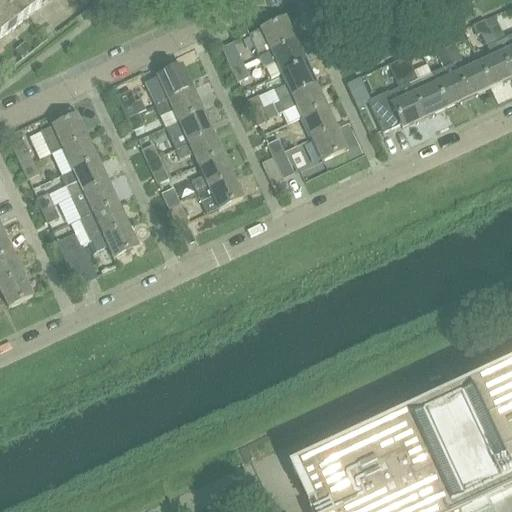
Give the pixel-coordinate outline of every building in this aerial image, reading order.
[(13,0),(0,0),(0,40),(28,19),(13,0)] [(13,0),(28,19),(52,0),(13,0)] [(511,38),(505,42),(497,27),(494,18),(484,22),(511,79),(511,78),(511,38)] [(248,38),(258,60),(270,55),(294,44),(284,21),(248,38)] [(486,51),(491,59),(478,65),(489,89),(511,79),(484,22),(472,28),(476,37),(479,35),(486,51)] [(442,71),(430,77),(445,109),(467,99),(456,75),(452,67),(444,51),(445,51),(441,43),(431,47),(442,71)] [(304,65),(294,44),(270,55),(258,60),(258,61),(263,70),(265,70),(270,81),(281,76),(304,65)] [(233,45),(223,49),(220,50),(231,73),(243,67),(233,45)] [(445,51),(444,51),(452,67),(461,62),(454,46),(445,51)] [(423,120),(445,109),(430,77),(417,83),(406,59),(396,64),(423,120)] [(382,135),(400,126),(401,130),(423,120),(396,64),(388,68),(398,90),(387,95),(387,94),(367,103),(382,135)] [(314,87),(304,65),(281,76),(286,87),(269,95),(273,105),(273,106),(314,87)] [(489,89),(478,65),(456,75),(467,99),(489,89)] [(249,80),(243,67),(231,73),(237,85),(249,80)] [(146,85),(156,107),(155,108),(191,91),(181,69),(146,85)] [(273,106),(273,105),(271,106),(276,117),(277,117),(283,114),(296,108),(298,113),(301,119),(324,108),(314,87),(273,106)] [(160,120),(162,119),(171,114),(176,124),(166,128),(166,129),(201,113),(191,91),(155,108),(160,120)] [(130,92),(115,99),(126,122),(138,116),(138,115),(145,112),(140,101),(135,103),(130,92)] [(258,98),(245,104),(251,116),(263,110),(258,98)] [(301,119),(311,141),(334,130),(324,108),(301,119)] [(263,110),(251,116),(257,129),(259,128),(269,123),(268,121),(263,110)] [(166,129),(177,151),(175,152),(211,135),(201,113),(166,129)] [(132,134),(133,133),(144,128),(138,116),(126,122),(132,134)] [(62,151),(86,140),(76,118),(40,135),(50,157),(62,151)] [(345,152),(334,130),(311,141),(301,146),(311,167),(312,167),(312,168),(345,152)] [(193,156),(198,167),(221,156),(211,135),(175,152),(180,162),(193,156)] [(136,143),(141,154),(146,165),(158,160),(153,148),(148,138),(138,143),(138,142),(136,143)] [(287,138),(265,147),(271,159),(283,154),(282,152),(292,148),(287,138)] [(62,151),(72,173),(96,162),(86,140),(62,151)] [(22,142),(10,148),(21,171),(33,165),(22,142)] [(294,176),(283,154),(271,159),(281,181),(282,182),(294,176)] [(191,184),(196,195),(231,178),(221,156),(198,167),(203,179),(191,184)] [(271,159),(260,164),(271,186),(281,181),(271,159)] [(152,177),(153,177),(164,172),(158,160),(146,165),(152,177)] [(65,190),(70,200),(106,184),(96,162),(72,173),(78,184),(65,190)] [(26,183),(28,182),(39,177),(33,165),(21,171),(26,183)] [(200,205),(212,199),(218,211),(242,201),(231,178),(196,195),(200,205)] [(70,200),(80,222),(116,205),(106,184),(70,200)] [(172,191),(161,197),(166,208),(178,203),(172,191)] [(47,196),(35,202),(41,214),(53,208),(47,196)] [(177,230),(186,226),(189,225),(178,203),(166,208),(177,230)] [(116,205),(80,222),(90,244),(126,227),(116,205)] [(47,226),(48,225),(59,221),(53,208),(41,214),(47,226)] [(108,249),(113,260),(136,249),(126,227),(90,244),(95,254),(108,249)] [(0,232),(0,259),(11,254),(1,232),(0,232)] [(57,244),(56,245),(61,257),(73,252),(80,248),(74,236),(67,240),(57,244)] [(72,280),(84,274),(73,252),(61,257),(72,280)] [(0,285),(21,276),(11,254),(0,259),(0,285)] [(0,292),(8,309),(32,298),(21,276),(0,285),(0,292)] [(511,373),(294,475),(311,511),(491,511),(494,511),(505,511),(511,509),(509,504),(511,502),(511,373)]
